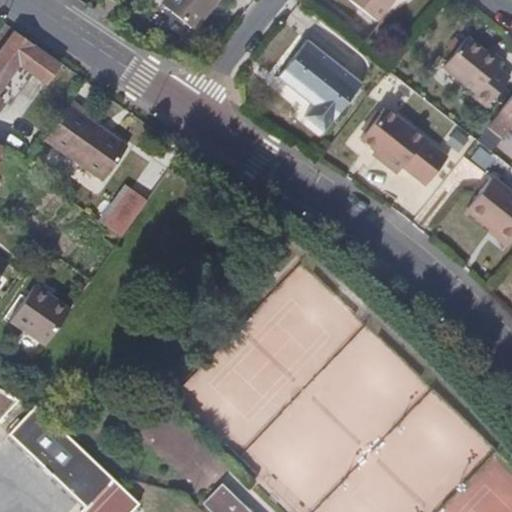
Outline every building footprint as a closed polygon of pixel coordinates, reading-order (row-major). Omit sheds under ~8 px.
[(217,0),(163,0),(160,5),(193,32),(217,0)] [(391,0),(349,0),(375,21),(391,0)] [(54,64),(13,33),(0,49),(0,61),(11,69),(17,61),(43,81),(54,64)] [(496,59),(464,33),(437,69),(466,92),(462,98),(477,110),(505,73),(492,64),(496,59)] [(326,134),(364,85),(310,41),(279,78),(315,107),(307,117),(326,134)] [(511,86),(484,123),(499,136),(509,122),(511,124),(511,86)] [(82,116),(84,112),(68,101),(42,138),(101,180),(125,146),(82,116)] [(446,151),(384,102),(358,134),(371,145),(370,152),(394,170),(401,161),(424,179),(446,151)] [(504,245),(511,235),(511,196),(487,177),(461,211),(504,245)] [(122,236),(146,199),(123,184),(99,222),(122,236)] [(66,311),(32,289),(7,324),(41,347),(66,311)] [(0,419),(18,401),(0,391),(0,419)] [(90,511),(128,511),(140,499),(30,408),(5,437),(87,505),(85,507),(90,511)] [(223,498),(229,492),(219,482),(201,500),(213,511),(249,511),(241,504),(235,510),(223,498)] [(241,504),(229,492),(223,498),(235,510),(241,504)]
